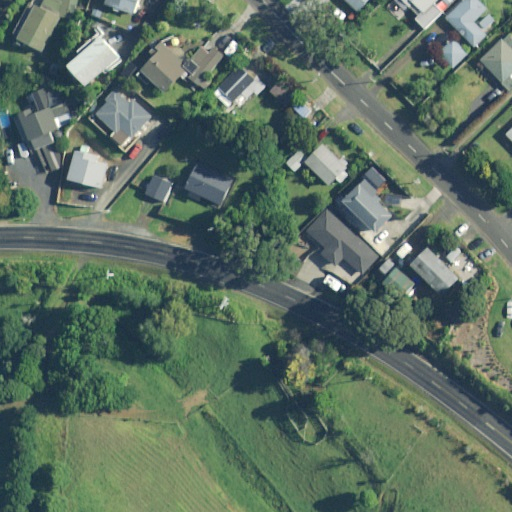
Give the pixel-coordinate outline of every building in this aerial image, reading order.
[(44,0),(44,2),(41,0),(39,0),(19,38),(43,51),(63,14),(72,19),(81,0),(44,0)] [(139,0),(106,0),(106,3),(135,14),(139,0)] [(347,0),(359,11),(369,0),(347,0)] [(405,0),(421,15),(417,19),(427,28),(444,10),(436,2),(437,0),(405,0)] [(488,9),(479,0),(465,0),(448,17),(476,46),(488,34),(475,21),(488,9)] [(128,51),(110,31),(72,65),(90,85),(128,51)] [(203,46),(192,58),(182,48),(189,42),(178,31),(171,38),(142,68),(167,92),(181,77),(184,80),(188,76),(204,91),(215,80),(210,75),(227,57),(216,46),(209,52),(203,46)] [(511,37),(508,33),(482,60),(511,90),(511,89),(511,37)] [(468,53),(454,39),(440,54),(454,67),(468,53)] [(255,78),(241,65),(215,93),(230,106),(236,100),(242,106),(255,91),(259,95),(267,85),(257,76),(255,78)] [(296,96),(282,83),(273,92),(287,106),(296,96)] [(153,116),(119,89),(98,114),(119,131),(113,139),(126,150),(133,141),(153,116)] [(53,173),(65,167),(66,158),(53,131),(75,120),(66,101),(38,114),(36,109),(21,116),(44,166),(48,164),(53,173)] [(348,166),(350,164),(317,132),(288,163),(297,171),(307,161),(331,185),(338,178),(342,182),(353,171),(348,166)] [(98,155),(76,150),(69,180),(103,187),(108,163),(97,161),(98,155)] [(234,179),(199,162),(186,188),(221,205),(234,179)] [(395,216),(376,196),(382,190),(365,173),(336,201),(342,207),(347,202),(377,233),(395,216)] [(172,183),(154,175),(147,194),(165,201),(172,183)] [(379,256),(330,208),(309,230),(328,248),(324,253),(336,265),(345,257),(363,274),(379,256)] [(413,264),(430,281),(426,285),(440,298),(446,292),(459,278),(429,248),(413,264)] [(416,282),(401,270),(391,282),(407,294),(416,282)]
